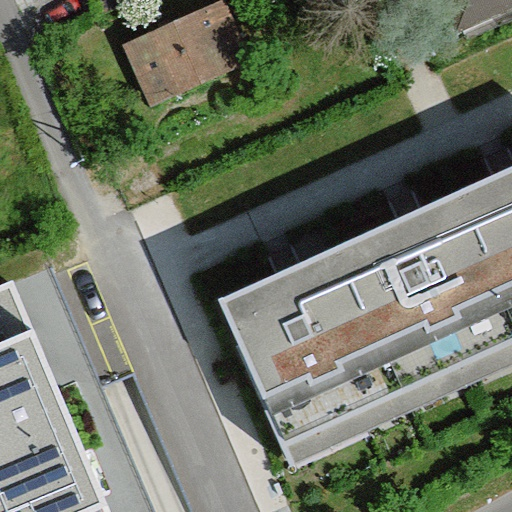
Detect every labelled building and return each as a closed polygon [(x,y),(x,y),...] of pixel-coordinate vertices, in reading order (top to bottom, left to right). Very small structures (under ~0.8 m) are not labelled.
[(91,0),(98,14),(128,0),(91,0)] [(219,0),(214,0),(123,42),(153,107),(249,63),(219,0)] [(511,5),(511,0),(444,0),(457,29),(511,5)] [(511,371),(511,164),(208,302),(287,474),(511,371)] [(64,302),(0,330),(0,420),(97,378),(64,302)]
